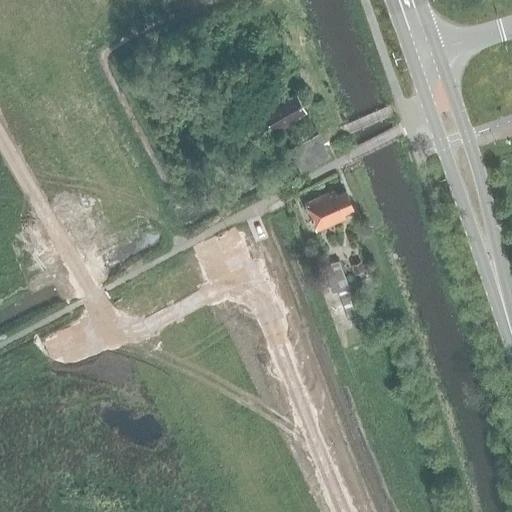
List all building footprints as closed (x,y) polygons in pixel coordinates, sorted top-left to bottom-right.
[(298,115),(304,112),(295,94),(289,98),(285,92),(249,111),(264,140),(300,120),(298,115)] [(316,134),(295,145),(289,148),(300,168),(326,153),(316,134)] [(342,213),(352,209),(345,192),(335,196),(333,191),(304,204),(315,230),(344,218),(342,213)] [(348,288),(337,261),(320,267),(331,294),(348,288)] [(360,262),(351,265),(355,275),(364,271),(360,262)] [(346,289),(338,292),(348,320),(355,318),(346,289)]
